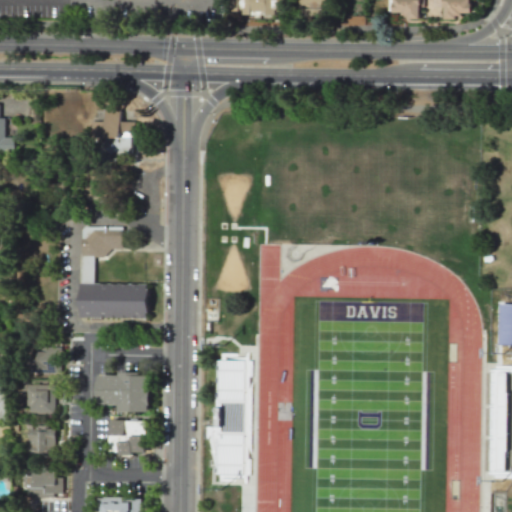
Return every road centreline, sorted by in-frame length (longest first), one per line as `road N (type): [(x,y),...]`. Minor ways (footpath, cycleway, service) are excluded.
road 1 (tertiary): [(179,511),(182,222)]
road 2 (primary): [(511,52),(266,47)]
road 3 (primary): [(184,71),(417,74)]
road 4 (primary): [(0,69),(184,71)]
road 5 (primary): [(183,46),(0,44)]
road 6 (primary): [(83,70),(155,97),(183,165)]
road 7 (primary): [(183,165),(206,103),(224,88),(272,74)]
